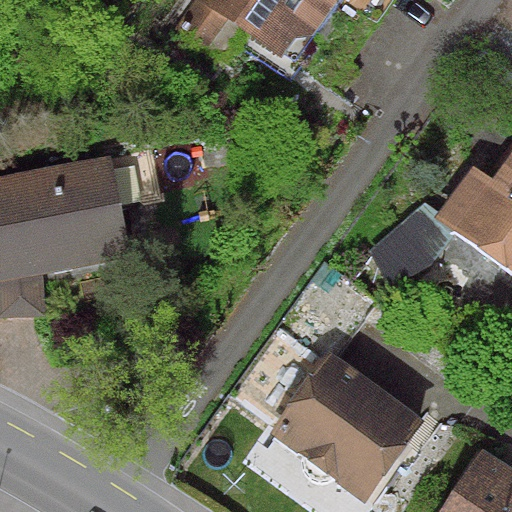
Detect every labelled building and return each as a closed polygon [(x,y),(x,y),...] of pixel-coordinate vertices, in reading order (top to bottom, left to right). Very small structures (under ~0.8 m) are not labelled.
[(207,49),(228,20),(199,0),(192,0),(174,26),(207,49)] [(199,0),(228,20),(281,58),(296,37),(314,35),(338,0),(199,0)] [(511,151),(494,178),(473,163),(439,212),(435,216),(457,231),(511,269),(511,151)] [(111,155),(0,176),(0,317),(44,314),(44,273),(132,257),(111,155)] [(435,216),(439,212),(427,202),(369,249),(392,292),(432,264),(457,231),(435,216)] [(426,418),(332,351),(272,434),(303,456),(302,462),(302,469),(305,475),(309,480),(316,483),(323,485),(330,482),(335,479),(366,501),(426,418)] [(511,511),(511,470),(485,452),(443,511),(511,511)]
